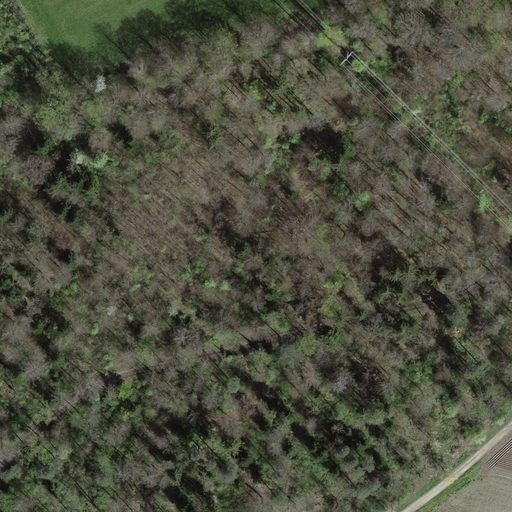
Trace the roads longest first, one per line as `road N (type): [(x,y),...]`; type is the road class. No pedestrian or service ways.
road 1 (track): [(511,244),(485,276),(459,288),(98,382),(0,461)]
road 2 (track): [(402,511),(511,418)]
